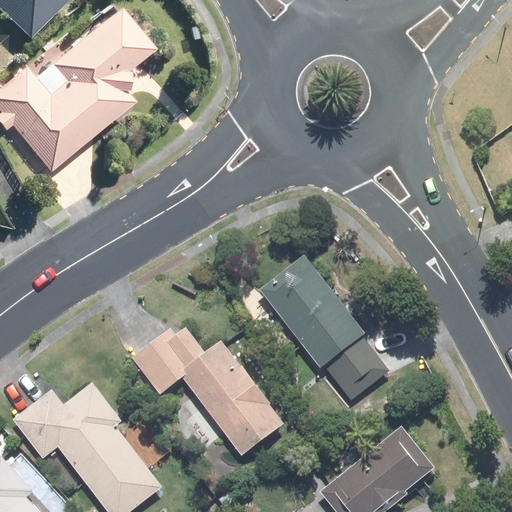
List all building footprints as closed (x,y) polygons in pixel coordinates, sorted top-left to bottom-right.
[(0,0),(0,8),(29,36),(62,0),(0,0)] [(25,64),(0,85),(0,125),(5,132),(13,125),(50,169),(132,100),(124,91),(129,71),(154,45),(119,4),(49,65),(61,78),(48,90),(25,64)] [(364,338),(368,335),(305,256),(263,290),(355,404),(393,374),(364,338)] [(178,326),(136,358),(163,395),(186,378),(246,458),(288,426),(225,342),(211,353),(192,328),(184,335),(178,326)] [(55,391),(16,421),(46,460),(60,449),(108,511),(133,511),(166,487),(120,427),(126,423),(95,384),(67,407),(55,391)] [(386,511),(441,466),(405,425),(322,494),(337,511),(386,511)] [(40,493),(4,453),(0,456),(0,511),(42,511),(32,500),(40,493)]
